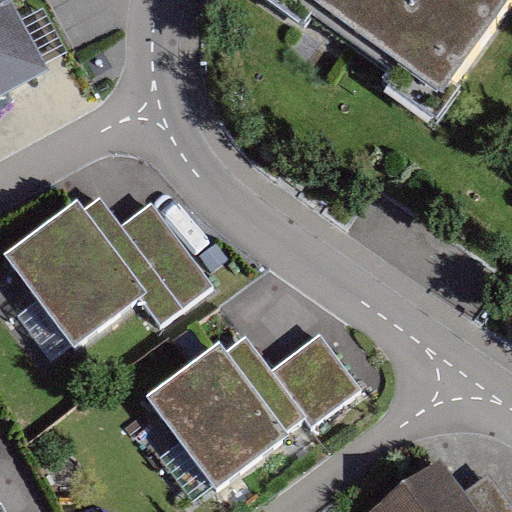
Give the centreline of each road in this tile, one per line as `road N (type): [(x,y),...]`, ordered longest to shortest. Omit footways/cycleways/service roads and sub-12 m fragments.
road 1 (residential): [(173,111),(238,195),(464,402)]
road 2 (residential): [(464,402),(304,511)]
road 3 (residential): [(173,111),(0,194)]
